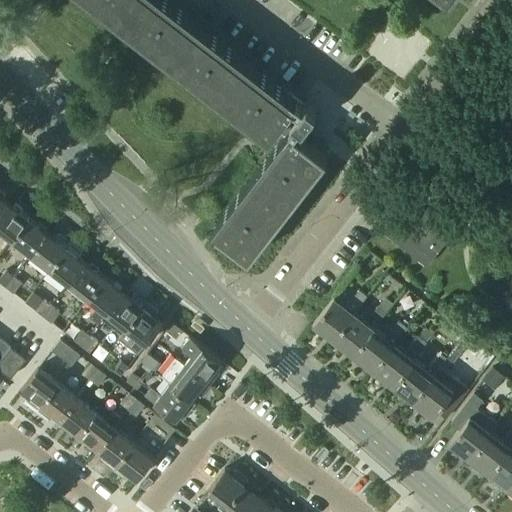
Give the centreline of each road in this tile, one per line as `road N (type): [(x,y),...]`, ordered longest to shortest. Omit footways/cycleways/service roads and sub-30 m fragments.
road 1 (tertiary): [(249,331),(0,75)]
road 2 (residential): [(355,511),(226,413),(145,511)]
road 3 (residential): [(249,331),(401,129)]
road 4 (tertiary): [(429,492),(249,331)]
road 5 (residential): [(401,129),(229,0)]
road 6 (residential): [(401,129),(501,0)]
road 7 (residential): [(0,445),(27,447),(108,511)]
